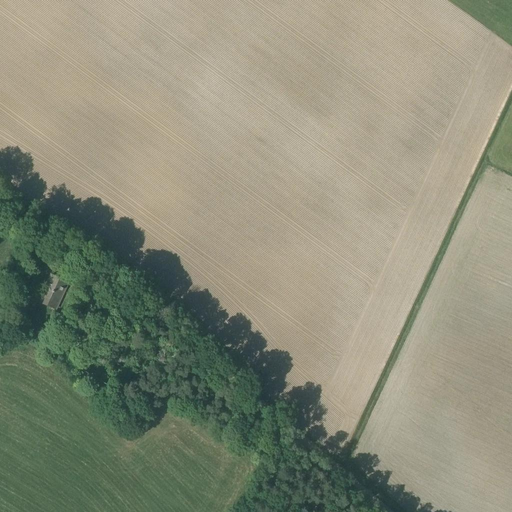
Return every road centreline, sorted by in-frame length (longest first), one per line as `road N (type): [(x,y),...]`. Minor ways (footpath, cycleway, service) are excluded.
road 1 (track): [(389,511),(118,284)]
road 2 (unclassified): [(118,284),(0,206)]
